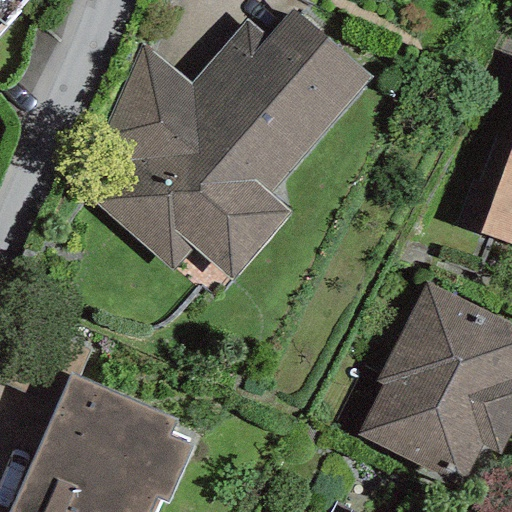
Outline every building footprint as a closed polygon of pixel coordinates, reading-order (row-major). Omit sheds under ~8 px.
[(0,0),(0,27),(25,0),(0,0)] [(368,78),(290,10),(267,38),(247,21),(192,84),(170,66),(68,183),(166,269),(190,242),(232,279),(291,211),(269,192),(368,78)] [(511,128),(507,142),(494,138),(477,184),(468,181),(452,224),(511,246),(511,128)] [(511,326),(422,285),(353,432),(464,484),(483,442),(499,450),(511,422),(511,326)] [(175,418),(69,373),(10,511),(151,511),(156,500),(164,503),(190,442),(168,433),(175,418)] [(353,511),(332,502),(327,511),(353,511)]
